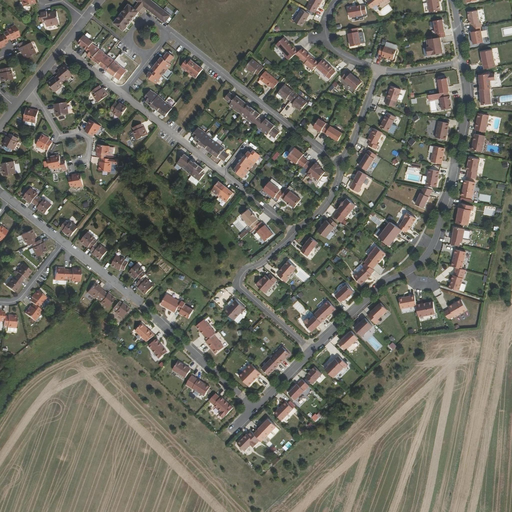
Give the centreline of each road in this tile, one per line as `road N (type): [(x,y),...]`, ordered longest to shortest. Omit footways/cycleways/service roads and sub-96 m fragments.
road 1 (residential): [(311,350),(433,244),(468,105),(463,62)]
road 2 (track): [(511,176),(447,511)]
road 3 (residential): [(253,408),(64,244)]
road 4 (residential): [(340,164),(168,32)]
road 5 (residential): [(295,231),(247,269),(239,287),(311,350)]
road 6 (residential): [(121,93),(222,173)]
road 7 (residential): [(71,163),(87,158),(90,140),(60,137),(30,87)]
